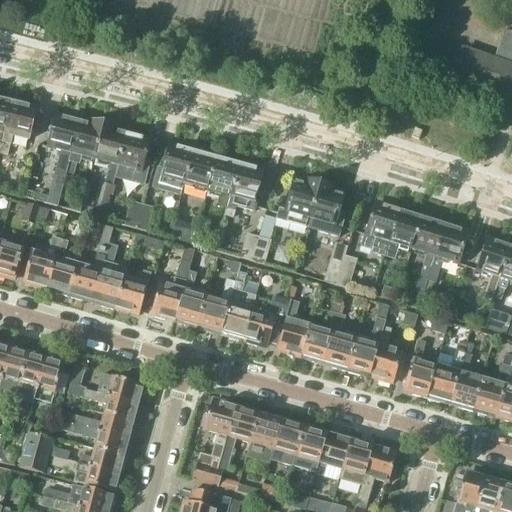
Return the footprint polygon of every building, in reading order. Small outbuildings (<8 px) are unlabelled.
[(511,33),(504,31),(494,58),(462,48),(450,81),(479,91),(477,96),(511,108),(511,107),(511,33)] [(0,103),(0,147),(11,106),(0,103)] [(11,106),(0,147),(0,155),(7,157),(12,139),(28,143),(35,112),(11,106)] [(54,118),(45,149),(61,153),(52,185),(46,205),(56,208),(62,188),(63,184),(65,175),(78,125),(54,118)] [(78,125),(65,175),(74,177),(78,158),(92,162),(102,126),(90,123),(89,128),(78,125)] [(88,206),(85,215),(102,219),(111,186),(113,180),(125,137),(116,135),(117,130),(102,126),(92,162),(109,167),(98,207),(96,208),(95,208),(88,206)] [(125,137),(113,180),(122,182),(141,188),(147,167),(142,166),(148,144),(146,143),(147,140),(135,137),(134,140),(125,137)] [(158,171),(153,190),(180,198),(183,186),(192,155),(182,152),(183,149),(171,146),(170,149),(168,149),(162,172),(158,171)] [(192,155),(183,186),(207,192),(216,161),(192,155)] [(216,161),(207,192),(220,196),(216,208),(226,211),(224,217),(238,167),(216,161)] [(238,167),(224,217),(233,219),(236,208),(254,213),(257,203),(255,203),(263,174),(238,167)] [(279,209),(275,221),(305,229),(319,184),(306,181),(305,186),(293,182),(285,211),(279,209)] [(319,184),(305,229),(339,239),(345,217),(338,215),(343,197),(331,193),(333,189),(319,184)] [(74,203),(71,212),(80,214),(82,205),(74,203)] [(124,228),(135,231),(142,206),(130,203),(124,228)] [(155,210),(142,206),(135,231),(149,234),(155,210)] [(363,237),(360,248),(371,251),(370,254),(384,258),(397,213),(374,206),(365,237),(363,237)] [(36,222),(39,211),(25,207),(20,223),(34,227),(36,222)] [(39,211),(36,222),(44,225),(48,212),(40,209),(39,211)] [(397,213),(384,258),(394,261),(399,248),(411,251),(420,220),(397,213)] [(420,220),(411,251),(434,258),(443,227),(420,220)] [(169,240),(192,247),(196,234),(197,227),(174,221),(169,240)] [(431,267),(427,282),(435,285),(443,261),(458,265),(467,234),(443,227),(434,258),(431,267)] [(78,266),(69,299),(82,302),(83,299),(92,302),(106,254),(108,246),(113,230),(104,228),(92,270),(78,266)] [(218,240),(196,234),(192,247),(214,253),(218,240)] [(251,263),(258,238),(246,235),(239,260),(251,263)] [(161,254),(164,244),(136,236),(133,245),(161,254)] [(271,242),(258,238),(251,263),(264,267),(271,242)] [(31,253),(23,282),(25,283),(25,286),(36,289),(37,286),(46,289),(60,241),(53,239),(50,250),(48,249),(46,258),(31,253)] [(60,241),(46,289),(56,292),(55,295),(69,299),(78,266),(63,262),(65,254),(68,243),(60,241)] [(487,241),(477,272),(492,277),(484,300),(491,303),(510,249),(487,241)] [(0,244),(0,278),(5,280),(5,277),(15,280),(24,251),(0,244)] [(334,287),(344,257),(345,257),(347,248),(335,244),(323,284),(334,287)] [(106,254),(92,302),(102,305),(101,308),(114,312),(124,279),(126,270),(111,266),(114,256),(116,248),(108,246),(106,254)] [(511,249),(510,249),(491,303),(492,303),(493,299),(501,301),(505,291),(506,291),(509,283),(511,283),(511,249)] [(357,261),(345,257),(344,257),(334,287),(348,291),(357,261)] [(159,286),(151,315),(153,315),(152,318),(164,322),(165,319),(174,321),(188,273),(190,265),(181,262),(180,262),(175,280),(173,290),(171,289),(159,286)] [(230,272),(238,274),(240,266),(232,264),(230,272)] [(425,288),(427,282),(431,267),(424,264),(416,289),(424,292),(425,288)] [(124,279),(114,312),(128,316),(129,313),(139,315),(151,275),(142,272),(139,283),(124,279)] [(188,273),(174,321),(184,324),(183,327),(197,331),(206,298),(191,294),(196,276),(188,273)] [(235,284),(220,334),(230,337),(229,340),(243,344),(252,311),(256,297),(243,294),(245,286),(243,286),(246,276),(238,274),(237,276),(235,284)] [(206,298),(197,331),(210,335),(211,332),(220,334),(235,284),(226,282),(220,302),(206,298)] [(397,292),(383,288),(380,299),(393,303),(397,292)] [(291,302),(292,303),(296,291),(290,289),(286,301),(291,302)] [(424,292),(421,301),(429,304),(432,294),(424,292)] [(252,311),(243,344),(257,348),(257,345),(267,348),(268,345),(278,348),(291,302),(286,301),(285,301),(273,297),(270,305),(268,304),(265,315),(264,315),(252,311)] [(469,304),(457,300),(451,319),(463,323),(469,304)] [(278,348),(277,350),(287,353),(286,356),(300,360),(309,327),(296,323),(298,316),(296,316),(299,305),(292,303),(291,302),(278,348)] [(377,320),(385,322),(386,319),(389,309),(380,306),(376,320),(377,320)] [(389,309),(386,319),(399,312),(389,309)] [(330,313),(326,325),(334,327),(337,315),(330,313)] [(332,334),(324,364),(333,366),(332,369),(346,373),(355,340),(357,333),(342,328),(345,318),(337,315),(334,327),(332,334)] [(487,320),(484,329),(488,331),(505,336),(507,327),(487,320)] [(309,327),(300,360),(313,364),(314,361),(324,364),(332,334),(329,333),(309,327)] [(381,336),(370,377),(379,379),(378,382),(390,386),(390,383),(393,383),(401,355),(387,351),(389,343),(388,342),(391,331),(383,328),(381,336)] [(355,340),(346,373),(359,377),(360,374),(370,377),(381,336),(358,330),(357,333),(355,340)] [(417,342),(403,391),(413,393),(412,396),(426,400),(435,369),(434,368),(421,364),(423,356),(422,356),(426,345),(417,342)] [(0,344),(0,384),(10,350),(2,348),(3,345),(0,344)] [(10,350),(0,384),(0,391),(15,396),(28,352),(18,350),(17,353),(10,350)] [(15,396),(14,400),(33,405),(34,401),(33,401),(45,360),(37,358),(38,355),(28,352),(15,396)] [(435,369),(426,400),(440,404),(441,401),(450,404),(464,355),(454,353),(452,359),(438,355),(434,368),(435,369)] [(464,355),(450,404),(459,406),(458,409),(472,413),(481,381),(483,382),(485,374),(468,369),(472,357),(464,355)] [(511,357),(504,355),(501,366),(509,368),(511,359),(511,357)] [(511,359),(509,368),(496,417),(505,419),(504,422),(511,424),(511,359)] [(45,360),(33,401),(34,401),(49,405),(53,394),(54,394),(62,365),(63,362),(53,360),(52,363),(45,360)] [(481,381),(472,413),(486,417),(487,414),(496,417),(509,368),(501,366),(495,386),(483,382),(481,381)] [(69,386),(80,389),(80,388),(85,371),(74,368),(69,386)] [(102,376),(97,395),(138,405),(140,398),(143,399),(145,389),(142,388),(142,387),(125,383),(126,380),(116,378),(115,380),(102,376)] [(69,386),(67,396),(106,406),(104,415),(136,424),(139,414),(136,413),(138,405),(97,395),(87,392),(88,390),(80,388),(80,389),(69,386)] [(204,418),(201,429),(204,430),(203,432),(218,436),(227,439),(235,410),(225,407),(226,404),(215,401),(214,404),(211,403),(207,419),(204,418)] [(227,439),(218,472),(222,473),(226,475),(236,441),(250,445),(259,413),(246,410),(246,413),(235,410),(227,439)] [(250,445),(246,459),(269,465),(270,461),(281,423),(270,420),(271,417),(259,413),(250,445)] [(62,414),(60,422),(128,441),(130,433),(133,434),(136,424),(104,415),(101,425),(62,414)] [(60,422),(58,431),(97,441),(94,450),(126,459),(129,449),(126,448),(128,441),(60,422)] [(281,423),(270,461),(292,468),(293,468),(305,426),(293,423),(292,426),(281,423)] [(305,426),(293,468),(315,474),(316,474),(327,436),(316,433),(317,430),(305,426)] [(43,476),(48,458),(49,455),(51,449),(53,442),(27,435),(26,436),(24,435),(20,447),(16,462),(19,463),(17,469),(43,476)] [(227,439),(218,436),(211,459),(199,455),(192,481),(218,488),(220,479),(222,473),(218,472),(227,439)] [(315,474),(315,476),(316,476),(323,479),(324,479),(328,467),(342,471),(351,439),(338,436),(337,439),(327,436),(316,474),(315,474)] [(343,471),(341,481),(361,487),(372,449),(362,446),(363,443),(351,439),(342,471),(343,471)] [(49,455),(68,460),(70,454),(56,449),(56,451),(51,449),(49,455)] [(361,487),(354,511),(358,511),(364,511),(365,510),(374,481),(388,485),(389,482),(392,483),(395,472),(392,471),(396,456),(393,455),(394,452),(383,449),(382,452),(372,449),(361,487)] [(80,457),(78,465),(119,476),(121,468),(124,469),(126,459),(94,450),(92,460),(80,457)] [(12,455),(0,452),(0,464),(9,467),(12,455)] [(54,459),(52,467),(76,473),(73,483),(85,486),(114,494),(114,493),(117,494),(119,484),(117,484),(119,476),(78,465),(67,462),(54,459)] [(0,469),(0,478),(8,481),(11,472),(0,469)] [(11,472),(8,481),(27,485),(29,477),(11,472)] [(454,511),(473,511),(482,480),(479,479),(480,477),(469,474),(468,476),(465,475),(462,485),(459,484),(454,502),(458,503),(457,506),(454,511)] [(218,488),(237,493),(239,486),(239,485),(220,479),(218,488)] [(482,480),(473,511),(496,511),(504,484),(492,480),(491,482),(482,480)] [(511,511),(511,485),(504,484),(496,511),(511,511)] [(261,495),(261,492),(239,486),(237,493),(259,499),(261,495)] [(259,499),(259,500),(270,503),(274,489),(263,486),(261,492),(261,495),(259,499)] [(46,491),(44,499),(92,511),(108,511),(110,508),(113,509),(115,500),(112,499),(113,498),(72,487),(70,497),(46,491)] [(227,511),(231,501),(193,491),(189,504),(186,503),(186,505),(183,504),(181,511),(227,511)] [(291,495),(288,507),(306,511),(309,500),(291,495)] [(92,511),(44,499),(41,507),(59,511),(92,511)] [(306,511),(308,511),(330,511),(332,505),(332,506),(309,500),(306,511)] [(447,503),(444,511),(454,511),(457,506),(447,503)]
